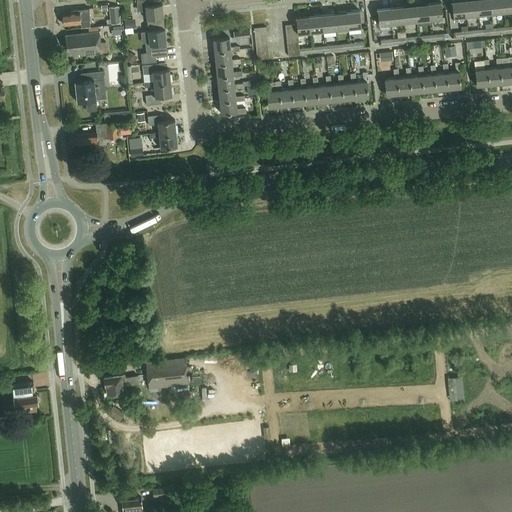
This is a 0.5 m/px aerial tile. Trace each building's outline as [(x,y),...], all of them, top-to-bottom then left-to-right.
[(466,22),(466,16),(464,0),(451,2),(453,22),(458,22),(458,23),(466,22)] [(466,16),(478,15),(476,0),(465,0),(464,0),(466,16)] [(476,0),(478,15),(491,14),(489,0),(476,0)] [(489,0),(491,14),(503,12),(502,0),(489,0)] [(511,11),(511,0),(502,0),(503,12),(511,11)] [(162,3),(158,4),(158,2),(139,1),(139,9),(146,9),(148,31),(165,29),(162,3)] [(429,21),(442,19),(440,3),(427,4),(429,21)] [(417,22),(429,21),(427,4),(415,6),(417,22)] [(404,23),(417,22),(415,6),(402,7),(404,23)] [(110,8),(112,24),(121,23),(119,7),(110,8)] [(392,24),(404,23),(402,7),(390,8),(392,24)] [(379,26),(392,24),(390,8),(377,10),(379,26)] [(89,11),(92,11),(91,9),(73,11),(72,12),(63,13),(64,25),(82,23),(81,22),(88,21),(87,17),(90,17),(89,11)] [(348,29),(361,27),(359,12),(346,13),(348,29)] [(335,30),(348,29),(346,13),(334,14),(335,30)] [(323,31),(335,30),(334,14),(321,15),(323,31)] [(310,33),(323,31),(321,15),(309,17),(310,33)] [(298,34),(310,33),(309,17),(296,18),(297,24),(297,30),(298,34)] [(132,19),(124,20),(125,29),(133,28),(132,19)] [(113,30),(112,30),(112,35),(122,34),(121,26),(113,27),(113,30)] [(142,63),(156,61),(156,56),(168,55),(165,29),(148,31),(150,52),(141,53),(142,63)] [(235,30),(236,38),(252,37),(251,29),(235,30)] [(95,32),(66,35),(68,55),(79,54),(79,56),(102,53),(100,31),(95,32)] [(240,51),(239,49),(239,46),(229,47),(229,38),(214,39),(215,52),(230,50),(230,52),(240,51)] [(484,40),(466,42),(467,49),(485,47),(484,40)] [(447,56),(457,55),(456,46),(446,47),(447,56)] [(231,60),(230,52),(230,50),(215,52),(216,64),(232,62),(232,64),(241,63),(240,59),(231,60)] [(240,51),(230,52),(231,60),(240,59),(240,51)] [(380,61),(393,60),(392,51),(379,53),(380,61)] [(126,59),(132,63),(136,58),(129,54),(126,59)] [(502,67),(500,67),(502,83),(511,81),(511,57),(509,57),(510,66),(502,67)] [(497,67),(490,68),(488,68),(490,84),(502,83),(500,67),(502,67),(501,58),(496,59),(497,67)] [(485,69),(475,70),(477,86),(490,84),(488,68),(490,68),(489,59),(485,60),(485,69)] [(233,72),(232,64),(232,62),(216,64),(217,76),(233,75),(233,77),(242,76),(242,71),(233,72)] [(449,73),(447,73),(448,89),(461,88),(459,72),(461,72),(460,62),(455,63),(456,72),(449,73)] [(171,82),(169,69),(157,70),(157,64),(142,65),(143,74),(153,73),(153,81),(154,84),(171,82)] [(444,73),(436,74),(434,74),(436,90),(448,89),(447,73),(449,73),(448,64),(443,64),(444,73)] [(424,75),(422,75),(424,91),(436,90),(434,74),(436,74),(435,65),(431,66),(432,74),(424,75)] [(331,85),(329,85),(331,101),(344,100),(342,83),(344,83),(343,75),(340,75),(339,66),(333,67),(334,75),(339,74),(340,84),(331,85)] [(412,76),(409,77),(411,93),(424,91),(422,75),(424,75),(423,66),(419,67),(420,76),(412,76)] [(407,77),(399,78),(397,78),(399,94),(411,93),(409,77),(412,76),(411,68),(406,68),(407,77)] [(395,78),(385,79),(386,95),(399,94),(397,78),(399,78),(398,69),(394,69),(395,78)] [(87,81),(74,82),(76,102),(86,101),(87,111),(97,110),(96,100),(97,100),(96,92),(99,92),(98,86),(95,86),(95,81),(104,80),(103,71),(95,72),(86,72),(87,81)] [(356,82),(354,82),(356,98),(369,97),(367,81),(368,81),(367,72),(363,73),(364,81),(356,82)] [(351,82),(344,83),(342,83),(344,100),(356,98),(354,82),(356,82),(355,73),(350,74),(351,82)] [(234,84),(233,77),(233,75),(217,76),(219,89),(234,87),(235,89),(244,88),(243,86),(244,86),(243,83),(234,84)] [(318,86),(317,86),(319,102),(331,101),(329,85),(331,85),(331,76),(326,77),(327,85),(318,86)] [(314,86),(307,87),(304,87),(306,103),(319,102),(317,86),(318,86),(317,78),(313,78),(314,86)] [(294,88),(292,89),(294,105),(306,103),(304,87),(307,87),(306,79),(300,79),(301,88),(294,88)] [(289,89),(282,90),(279,90),(281,106),(294,105),(292,89),(294,88),(293,80),(289,81),(289,89)] [(172,95),(171,82),(154,84),(153,81),(144,82),(144,87),(154,86),(155,94),(145,95),(146,105),(161,103),(160,97),(172,95)] [(276,90),(267,91),(269,107),(281,106),(279,90),(282,90),(281,81),(276,82),(276,90)] [(247,86),(248,94),(256,93),(255,85),(251,86),(247,86)] [(235,97),(235,89),(234,87),(219,89),(220,101),(236,99),(236,101),(245,100),(244,96),(235,97)] [(237,109),(236,101),(236,99),(220,101),(221,114),(236,112),(236,114),(246,113),(246,108),(237,109)] [(128,110),(114,111),(115,120),(129,118),(128,110)] [(176,133),(175,119),(163,121),(162,114),(147,116),(148,125),(158,124),(159,132),(159,135),(176,133)] [(96,124),(97,132),(76,134),(77,149),(98,147),(97,138),(118,136),(117,122),(96,124)] [(130,124),(119,125),(120,135),(131,134),(130,124)] [(177,146),(176,133),(159,135),(159,132),(149,133),(149,137),(159,136),(160,147),(177,146)] [(130,158),(142,157),(141,150),(130,151),(130,158)] [(149,388),(189,383),(188,377),(188,373),(187,366),(186,358),(146,362),(149,388)] [(104,376),(106,385),(107,393),(111,393),(112,397),(119,396),(119,392),(127,391),(126,385),(139,383),(138,375),(125,377),(124,373),(119,374),(113,375),(104,376)] [(37,401),(40,399),(39,395),(37,394),(36,393),(35,393),(33,381),(13,384),(14,395),(15,405),(27,403),(27,408),(36,407),(35,402),(38,402),(37,401)] [(449,384),(450,394),(463,393),(462,383),(449,384)] [(242,478),(235,479),(236,490),(235,490),(236,495),(243,494),(242,478)] [(154,500),(169,498),(168,486),(152,487),(154,500)] [(154,511),(154,507),(143,508),(141,497),(122,499),(122,500),(121,502),(121,505),(123,507),(123,511),(154,511)]
